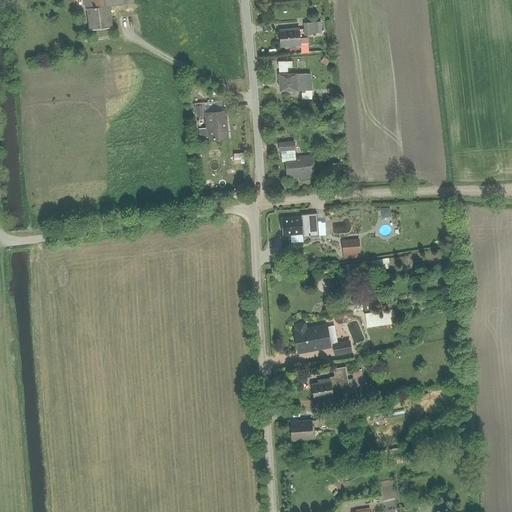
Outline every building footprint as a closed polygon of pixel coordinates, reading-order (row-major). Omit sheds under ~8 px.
[(94,7),(96,29),(119,27),(117,4),(94,7)] [(316,21),(305,22),(306,35),(317,35),(317,33),(316,21)] [(316,21),(317,33),(324,32),(323,21),(316,21)] [(304,30),(281,31),(282,45),(304,44),(304,30)] [(299,72),(281,73),(282,91),(300,90),(299,72)] [(313,72),(299,72),(300,90),(314,90),(313,72)] [(208,102),(209,111),(228,109),(227,100),(208,102)] [(206,104),(197,105),(198,117),(207,116),(206,104)] [(228,109),(209,111),(211,127),(212,136),(212,140),(233,138),(230,109),(228,109)] [(212,136),(211,127),(201,128),(202,137),(212,136)] [(299,150),(298,141),(282,143),(283,151),(299,150)] [(299,150),(283,151),(284,161),(288,161),(290,179),(319,176),(317,155),(299,156),(299,150)] [(344,162),(332,162),(332,172),(343,172),(344,162)] [(333,217),(332,205),(319,207),(320,213),(321,219),(333,217)] [(308,236),(322,235),(321,219),(320,213),(306,214),(306,216),(308,233),(308,236)] [(306,216),(284,219),(285,236),(308,233),(306,216)] [(364,239),(345,240),(345,243),(346,253),(360,252),(365,252),(364,239)] [(333,254),(346,253),(345,243),(332,244),(333,254)] [(407,256),(341,267),(343,278),(409,268),(407,256)] [(360,300),(335,304),(337,315),(361,311),(360,300)] [(395,308),(367,312),(369,328),(397,324),(395,308)] [(310,323),(296,326),(301,351),(335,345),(331,325),(311,329),(310,323)] [(353,341),(335,345),(337,355),(355,351),(353,341)] [(353,394),(348,366),(336,368),(338,376),(313,381),(317,401),(353,394)] [(316,420),(293,422),(294,442),(318,440),(316,420)] [(394,479),(382,480),(383,493),(395,493),(394,479)]
